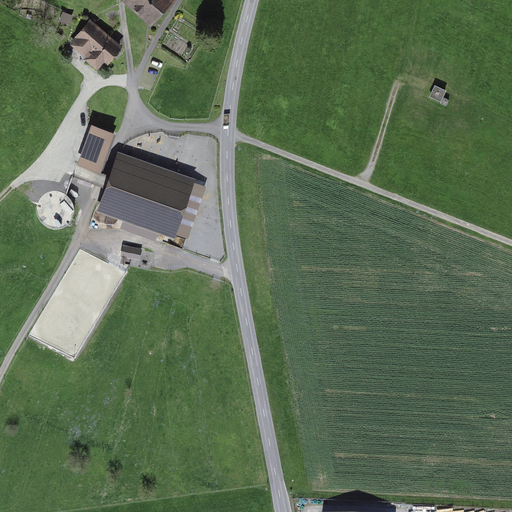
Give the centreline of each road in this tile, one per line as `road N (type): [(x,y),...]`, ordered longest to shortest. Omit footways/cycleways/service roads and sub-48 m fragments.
road 1 (tertiary): [(252,0),(229,110),(228,198),(284,511)]
road 2 (track): [(178,0),(136,81),(134,115),(80,235),(12,341),(0,377)]
road 3 (track): [(134,115),(228,132),(511,244)]
road 4 (track): [(0,198),(61,144),(87,93),(111,80),(136,81),(122,5)]
